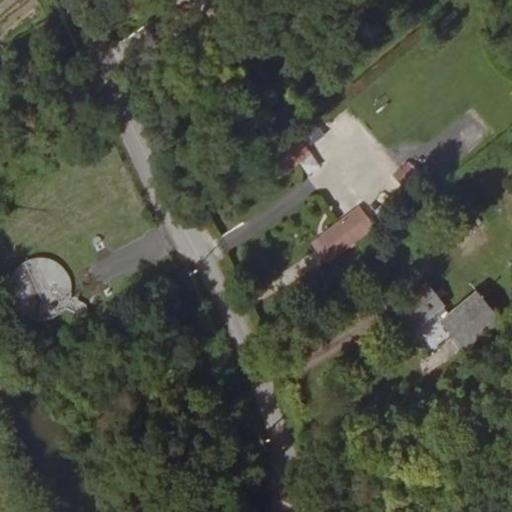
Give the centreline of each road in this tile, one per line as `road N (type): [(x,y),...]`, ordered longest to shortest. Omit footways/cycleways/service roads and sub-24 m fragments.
road 1 (unclassified): [(317,511),(194,247)]
road 2 (residential): [(76,0),(194,247)]
